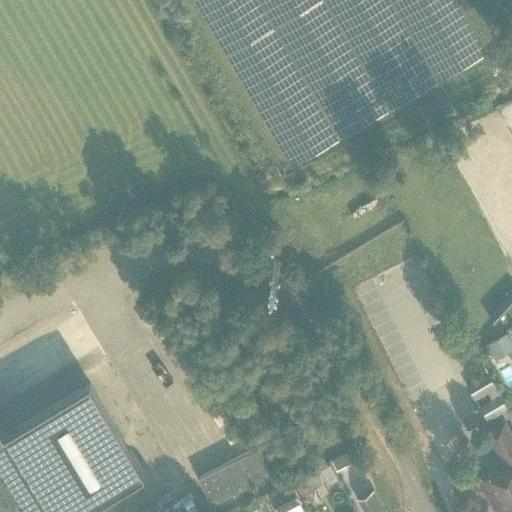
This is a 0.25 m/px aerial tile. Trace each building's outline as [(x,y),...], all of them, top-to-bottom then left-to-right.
[(394,0),(420,56),(452,42),(457,52),(470,45),(458,18),(464,15),(457,0),(394,0)] [(496,322),(511,304),(511,289),(488,315),(496,322)] [(511,344),(506,334),(489,344),(498,360),(511,351),(511,344)] [(476,398),(496,386),(489,373),(468,384),(476,398)] [(0,511),(77,511),(144,471),(89,382),(5,434),(0,425),(0,511)] [(488,419),(508,408),(501,396),(481,407),(488,419)] [(511,511),(511,432),(507,423),(484,436),(500,464),(489,470),(490,472),(477,479),(495,511),(511,511)] [(211,502),(273,472),(259,445),(198,475),(211,502)] [(330,464),(320,469),(329,485),(339,480),(330,464)] [(322,483),(316,471),(295,481),(301,493),(322,483)] [(292,480),(270,492),(281,511),(303,500),(292,480)] [(355,499),(362,511),(384,511),(373,489),(355,499)]
